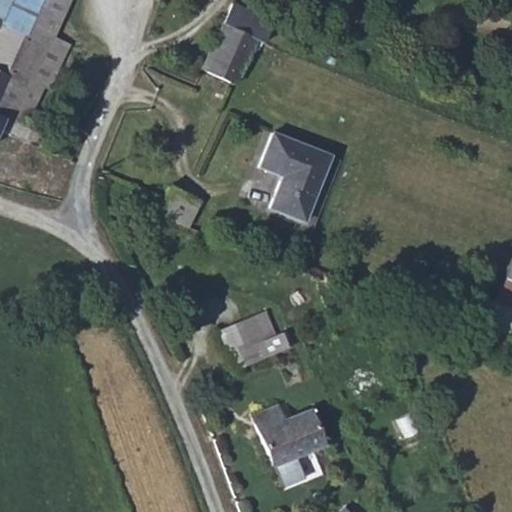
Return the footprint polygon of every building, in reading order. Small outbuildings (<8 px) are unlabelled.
[(43,0),(31,29),(0,98),(0,105),(10,110),(2,127),(34,141),(43,121),(25,113),(67,15),(74,0),(43,0)] [(31,29),(43,0),(0,0),(0,15),(7,18),(31,29)] [(227,25),(258,37),(266,21),(233,9),(227,25)] [(0,131),(2,127),(10,110),(0,105),(0,98),(31,29),(7,18),(0,33),(0,131)] [(272,23),(266,21),(258,37),(256,43),(263,47),(272,23)] [(258,37),(227,25),(208,69),(238,83),(253,48),(256,43),(258,37)] [(272,138),(258,173),(280,181),(268,213),(304,228),(331,161),(272,138)] [(191,194),(196,179),(181,173),(169,201),(163,215),(195,231),(198,226),(208,201),(191,194)] [(511,256),(508,255),(483,330),(511,339),(511,256)] [(221,328),(231,354),(278,335),(268,310),(221,328)] [(278,335),(231,354),(236,368),(291,348),(285,332),(278,335)] [(281,404),(254,415),(276,468),(278,467),(299,458),(327,447),(312,409),(287,420),(281,404)] [(299,458),(278,467),(287,488),(308,480),(299,458)]
